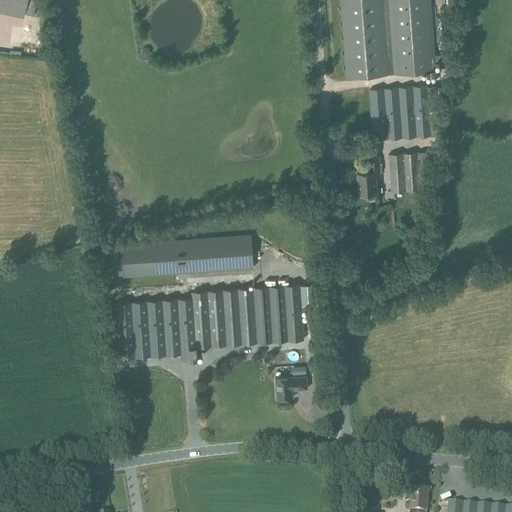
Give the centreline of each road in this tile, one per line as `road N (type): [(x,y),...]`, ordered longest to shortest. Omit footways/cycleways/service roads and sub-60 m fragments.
road 1 (unclassified): [(345,451),(315,0)]
road 2 (unclassified): [(0,485),(235,446),(345,451)]
road 3 (unclassified): [(345,451),(511,466)]
